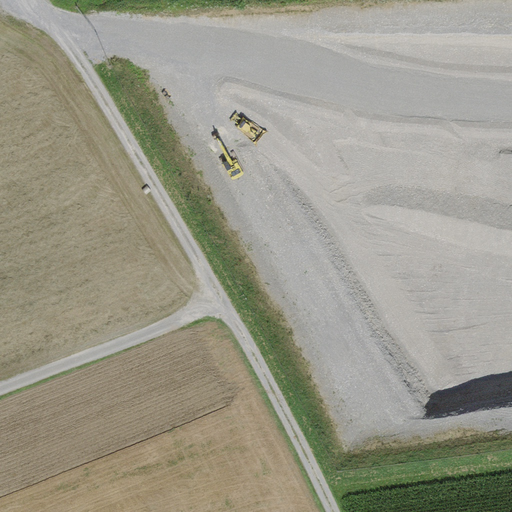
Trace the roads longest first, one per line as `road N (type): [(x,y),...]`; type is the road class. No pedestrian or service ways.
road 1 (track): [(0,389),(184,317),(206,281),(36,0)]
road 2 (track): [(332,511),(206,281)]
